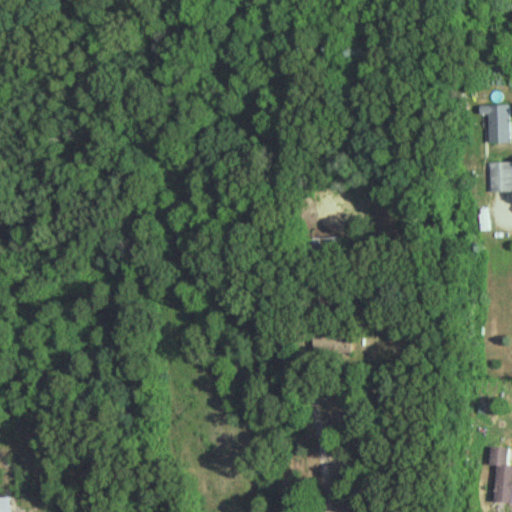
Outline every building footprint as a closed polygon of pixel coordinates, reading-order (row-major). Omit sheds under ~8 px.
[(511,144),(511,106),(493,107),(493,145),(511,144)] [(511,163),(492,164),(492,194),(511,193),(511,163)] [(313,240),(313,259),(340,259),(340,240),(313,240)] [(317,354),(353,354),(353,335),(317,335),(317,354)] [(511,466),(510,467),(511,450),(493,449),(492,468),(499,468),(497,504),(511,504),(511,466)] [(12,511),(12,499),(0,499),(0,511),(12,511)]
